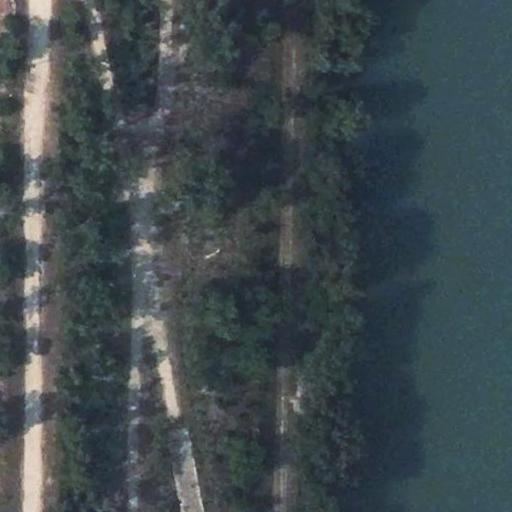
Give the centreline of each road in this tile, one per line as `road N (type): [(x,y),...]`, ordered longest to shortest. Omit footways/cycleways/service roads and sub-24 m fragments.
road 1 (track): [(85,0),(190,511)]
road 2 (track): [(161,0),(130,342),(125,511)]
road 3 (track): [(30,511),(42,0)]
